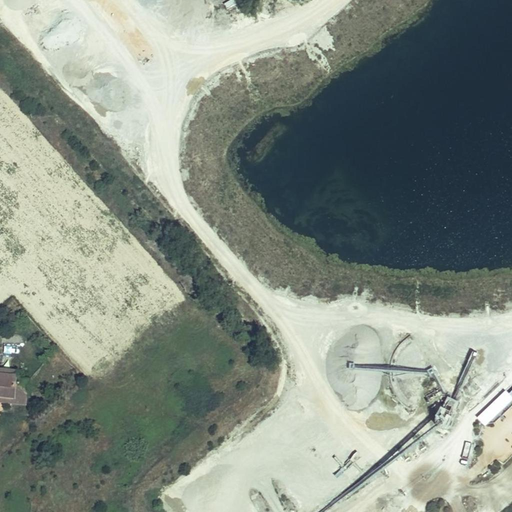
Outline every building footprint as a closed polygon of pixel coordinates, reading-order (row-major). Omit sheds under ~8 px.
[(457,188),(483,162),(479,158),(453,183),(457,188)] [(511,191),(483,162),(457,188),(503,234),(511,224),(511,191)] [(16,383),(16,372),(0,369),(0,396),(12,398),(12,403),(26,405),(28,384),(16,383)] [(486,412),(492,417),(511,398),(506,393),(486,412)] [(440,417),(451,422),(460,402),(450,397),(440,417)]
